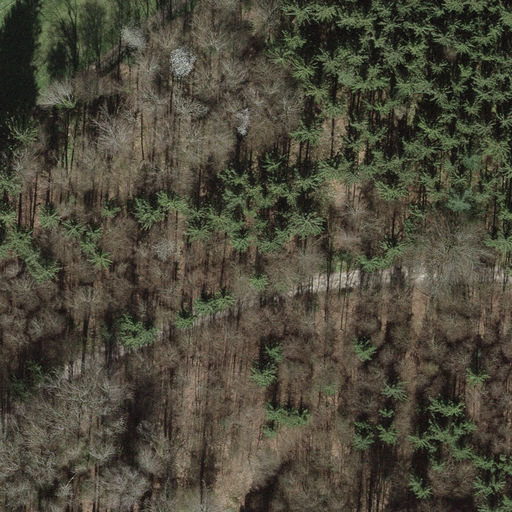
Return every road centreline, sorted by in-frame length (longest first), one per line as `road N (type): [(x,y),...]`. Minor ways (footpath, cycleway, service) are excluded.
road 1 (track): [(0,421),(86,360),(247,298),(319,279),(511,271)]
road 2 (track): [(201,0),(0,148)]
